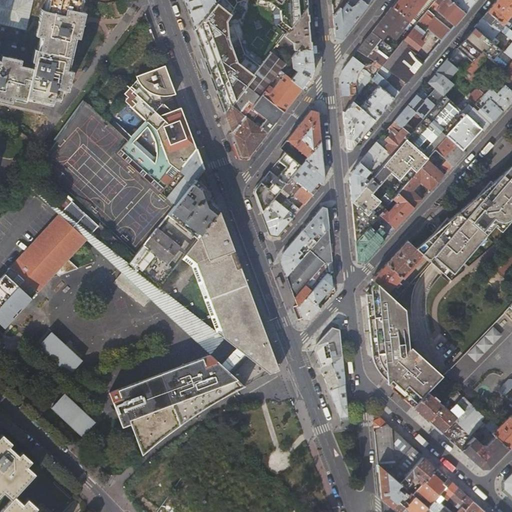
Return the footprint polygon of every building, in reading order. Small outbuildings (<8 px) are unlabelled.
[(78,10),(79,0),(47,0),(33,68),(0,59),(0,92),(26,99),(26,97),(52,103),(54,98),(61,99),(62,95),(64,83),(67,70),(66,69),(75,32),(79,14),(80,10),(78,10)] [(0,0),(0,59),(33,68),(47,0),(0,0)] [(183,0),(194,29),(216,3),(214,0),(183,0)] [(217,0),(216,3),(194,29),(225,112),(256,73),(237,58),(224,18),(235,0),(217,0)] [(264,0),(272,2),(282,9),(283,20),(292,27),(308,7),(307,0),(264,0)] [(345,0),(340,6),(333,15),(335,35),(342,38),(371,0),(345,0)] [(414,15),(425,0),(397,0),(392,7),(410,21),(414,15)] [(437,10),(456,26),(467,13),(451,0),(434,0),(434,1),(434,2),(432,4),(429,7),(432,10),(440,0),(443,2),(437,10)] [(451,0),(467,13),(477,0),(451,0)] [(511,0),(497,0),(488,12),(509,29),(511,26),(511,27),(511,0)] [(294,76),(284,68),(281,72),(284,73),(303,88),(312,75),(314,70),(308,7),(292,27),(285,36),(294,43),(295,49),(297,50),(298,50),(293,57),(292,62),(294,69),(297,72),(294,76)] [(378,25),(389,33),(395,39),(410,21),(392,7),(378,25)] [(435,15),(427,9),(416,23),(423,29),(435,15)] [(511,44),(505,52),(511,58),(511,32),(509,29),(488,12),(475,27),(491,40),(500,30),(504,32),(504,33),(511,40),(511,44)] [(435,15),(423,29),(426,31),(441,44),(451,31),(452,30),(435,15)] [(413,46),(426,31),(423,29),(416,23),(415,25),(409,32),(407,35),(401,42),(398,46),(394,50),(390,56),(387,59),(382,65),(388,69),(407,83),(425,63),(411,52),(415,47),(413,46)] [(389,33),(378,25),(377,26),(372,32),(381,40),(383,41),(389,33)] [(457,48),(473,62),(483,52),(487,56),(501,67),(505,62),(510,65),(511,64),(511,62),(511,58),(505,52),(491,40),(475,27),(457,48)] [(375,47),(381,40),(372,32),(358,50),(375,61),(382,65),(387,59),(377,52),(379,50),(375,47)] [(396,39),(390,47),(394,50),(398,46),(401,42),(396,39)] [(387,54),(390,56),(394,50),(390,47),(388,45),(384,49),(389,52),(387,54)] [(281,72),(284,68),(287,64),(277,56),(272,52),(256,73),(225,112),(233,132),(246,116),(253,108),(264,94),(271,85),(281,72)] [(478,66),(487,56),(483,52),(473,62),(478,66)] [(366,66),(353,56),(343,69),(340,76),(343,113),(353,101),(355,99),(371,78),(380,68),(382,65),(375,61),(367,71),(372,75),(370,77),(366,75),(359,84),(356,82),(357,80),(363,72),(362,71),(366,66)] [(435,89),(439,92),(447,83),(458,69),(447,60),(428,83),(435,89)] [(467,78),(478,66),(473,62),(463,74),(467,78)] [(133,136),(126,129),(122,134),(129,140),(119,153),(162,192),(179,170),(196,149),(185,119),(181,108),(176,110),(174,106),(175,105),(169,89),(173,88),(165,65),(136,76),(137,80),(124,94),(128,97),(124,101),(147,119),(133,136)] [(407,83),(388,69),(382,65),(380,68),(371,78),(379,84),(376,87),(374,86),(372,89),(373,91),(370,95),(368,94),(366,96),(368,97),(362,104),(360,107),(376,120),(407,83)] [(498,79),(504,85),(511,90),(511,73),(510,76),(505,71),(498,79)] [(273,86),(271,85),(264,94),(271,100),(285,111),(303,88),(284,73),(282,75),(281,75),(276,81),(279,83),(274,89),(272,88),(273,86)] [(444,95),(452,87),(447,83),(439,92),(443,96),(444,95)] [(486,84),(481,90),(485,94),(489,97),(491,99),(504,110),(511,101),(511,90),(504,85),(496,94),(486,84)] [(469,99),(475,105),(485,94),(481,90),(479,88),(469,99)] [(431,93),(424,101),(433,108),(443,96),(439,92),(435,89),(431,93)] [(261,113),(271,100),(264,94),(253,108),(258,112),(260,114),(261,113)] [(428,159),(432,154),(434,152),(436,150),(448,136),(466,114),(444,95),(443,96),(433,108),(424,118),(411,133),(406,139),(428,159)] [(424,101),(417,95),(408,105),(417,112),(424,118),(433,108),(424,101)] [(489,97),(479,108),(494,121),(500,114),(504,110),(491,99),(489,97)] [(362,104),(355,99),(353,101),(360,107),(362,104)] [(270,119),(275,123),(285,111),(271,100),(261,113),(270,119)] [(353,101),(343,113),(343,116),(347,147),(352,148),(376,120),(360,107),(353,101)] [(404,128),(417,112),(408,105),(399,116),(395,121),(404,128)] [(475,105),(473,107),(491,124),(494,121),(479,108),(475,105)] [(473,107),(466,114),(482,128),(485,131),(491,124),(473,107)] [(295,146),(308,156),(321,141),(318,112),(311,110),(288,140),(293,144),(291,146),(294,148),(295,146)] [(260,114),(258,112),(254,116),(261,122),(265,117),(260,114)] [(466,114),(448,136),(463,149),(482,128),(466,114)] [(275,123),(270,119),(266,125),(263,123),(260,127),(253,121),(255,119),(251,116),(250,118),(246,116),(233,132),(242,156),(249,156),(275,123)] [(406,139),(411,133),(404,128),(395,121),(390,127),(398,133),(395,136),(391,134),(386,140),(382,137),(352,172),(350,178),(352,201),(369,181),(365,178),(370,172),(374,175),(406,139)] [(441,165),(448,171),(457,161),(466,151),(463,149),(448,136),(436,150),(446,159),(441,165)] [(421,167),(428,159),(406,139),(374,175),(369,181),(352,201),(355,241),(379,214),(382,212),(385,208),(393,199),(385,193),(381,198),(373,192),(393,170),(408,182),(421,167)] [(308,156),(306,159),(324,176),(322,147),(321,141),(308,156)] [(185,175),(167,198),(175,205),(177,202),(203,169),(196,149),(179,170),(185,175)] [(277,178),(269,172),(255,189),(255,191),(263,212),(277,194),(283,187),(285,184),(292,176),(301,165),(293,158),(286,152),(278,161),(285,167),(277,178)] [(297,153),(293,158),(301,165),(302,164),(306,159),(303,156),(302,157),(297,153)] [(301,165),(292,176),(313,195),(316,191),(323,182),(325,179),(324,176),(306,159),(302,164),(301,165)] [(444,175),(428,159),(426,161),(421,167),(438,182),(444,175)] [(511,166),(416,249),(422,254),(425,257),(429,261),(446,242),(476,210),(511,171),(511,166)] [(420,182),(429,191),(436,184),(438,182),(421,167),(408,182),(398,193),(414,207),(423,197),(423,196),(422,197),(421,196),(420,198),(412,191),(420,182)] [(192,234),(197,238),(219,210),(203,169),(177,202),(175,205),(168,214),(189,232),(188,234),(190,236),(192,234)] [(511,171),(476,210),(446,242),(429,261),(439,269),(443,265),(453,274),(494,223),(496,225),(496,227),(501,231),(511,217),(511,171)] [(294,196),(305,204),(313,195),(292,176),(285,184),(283,187),(290,194),(292,191),(296,194),(294,196)] [(61,213),(23,183),(59,215),(85,240),(121,273),(150,300),(211,354),(224,341),(160,289),(159,290),(91,235),(61,213)] [(388,211),(385,208),(382,212),(379,214),(395,228),(414,207),(398,193),(393,199),(396,202),(388,211)] [(285,200),(277,194),(263,212),(271,234),(278,235),(300,209),(294,204),(289,210),(282,204),(285,200)] [(71,202),(61,213),(91,235),(98,226),(71,202)] [(318,231),(322,234),(329,227),(327,207),(323,206),(303,230),(314,240),(317,236),(315,234),(318,231)] [(191,265),(220,327),(229,336),(224,341),(211,354),(111,394),(126,428),(134,425),(142,455),(149,449),(157,442),(185,421),(197,413),(218,401),(241,386),(233,375),(254,353),(269,343),(219,210),(197,238),(182,257),(191,265)] [(379,214),(355,241),(357,260),(363,262),(395,228),(379,214)] [(59,215),(21,258),(0,280),(0,324),(6,330),(55,274),(59,277),(77,271),(66,261),(85,240),(59,215)] [(325,263),(332,260),(331,251),(329,227),(322,234),(316,242),(310,249),(287,276),(295,297),(325,263)] [(180,247),(156,228),(134,256),(129,263),(158,287),(173,268),(167,264),(180,247)] [(310,249),(316,242),(314,240),(303,230),(283,252),(281,261),(287,276),(310,249)] [(415,262),(422,254),(416,249),(407,240),(386,263),(401,277),(403,278),(412,268),(412,267),(416,263),(415,262)] [(419,263),(424,267),(426,265),(429,261),(425,257),(419,263)] [(398,280),(401,277),(386,263),(372,278),(375,281),(375,280),(388,292),(394,285),(396,287),(400,282),(398,280)] [(301,293),(295,298),(303,318),(310,320),(321,308),(316,303),(332,285),(331,275),(325,270),(320,276),(322,278),(317,284),(314,282),(312,284),(315,287),(309,292),(308,291),(304,295),(301,293)] [(150,300),(121,273),(115,280),(143,308),(150,300)] [(405,308),(395,298),(391,294),(388,292),(375,280),(375,281),(376,282),(373,287),(371,285),(371,289),(372,303),(367,304),(372,335),(375,356),(376,362),(378,366),(381,372),(383,375),(389,381),(391,378),(393,380),(417,402),(427,391),(434,385),(443,375),(411,346),(409,349),(405,308)] [(395,289),(391,294),(395,298),(400,293),(395,289)] [(317,344),(315,352),(341,420),(348,418),(339,329),(333,327),(317,344)] [(82,361),(51,333),(38,347),(69,376),(82,361)] [(278,367),(269,343),(254,353),(268,372),(278,367)] [(448,374),(460,386),(474,372),(461,360),(448,374)] [(477,376),(474,372),(460,386),(464,389),(477,376)] [(511,379),(509,379),(499,390),(499,393),(502,395),(504,395),(510,401),(511,398),(511,379)] [(428,392),(427,391),(417,402),(413,407),(427,420),(442,405),(437,400),(439,399),(433,394),(432,395),(428,392)] [(96,423),(64,394),(51,409),(82,438),(96,423)] [(488,418),(471,403),(464,410),(442,433),(461,450),(473,437),(471,435),(488,418)] [(457,417),(443,404),(442,405),(427,420),(429,421),(442,433),(457,417)] [(511,412),(505,405),(503,408),(505,411),(510,416),(511,417),(511,412)] [(498,427),(491,420),(490,420),(485,426),(490,431),(495,436),(508,448),(511,444),(511,417),(510,416),(507,419),(504,417),(500,421),(503,423),(498,427)] [(373,421),(378,465),(398,482),(399,483),(423,456),(409,444),(380,418),(373,421)] [(0,497),(7,504),(0,511),(35,511),(34,511),(37,507),(27,498),(22,503),(14,496),(35,473),(27,466),(32,461),(22,451),(18,455),(9,447),(12,443),(2,434),(0,436),(0,497)] [(478,441),(474,437),(473,437),(461,450),(481,468),(489,468),(508,448),(495,436),(488,444),(487,445),(482,445),(485,442),(481,438),(478,441)] [(408,490),(410,488),(408,486),(411,483),(409,481),(413,477),(421,484),(431,473),(436,468),(423,456),(399,483),(401,484),(408,490)] [(407,507),(403,503),(409,496),(403,490),(402,491),(397,488),(401,484),(399,483),(398,482),(378,465),(381,498),(397,511),(485,511),(473,501),(463,511),(433,511),(429,508),(425,505),(417,498),(415,497),(407,507)] [(440,482),(445,476),(437,468),(436,468),(431,473),(440,482)] [(511,472),(504,481),(503,489),(511,496),(511,472)] [(429,501),(425,505),(429,508),(452,482),(445,476),(440,482),(431,473),(421,484),(414,492),(412,494),(415,497),(417,498),(420,494),(429,501)] [(463,511),(473,501),(462,491),(452,482),(429,508),(433,511),(463,511)] [(412,494),(411,493),(409,496),(403,503),(407,507),(415,497),(412,494)] [(138,507),(150,511),(154,504),(141,498),(138,507)]
